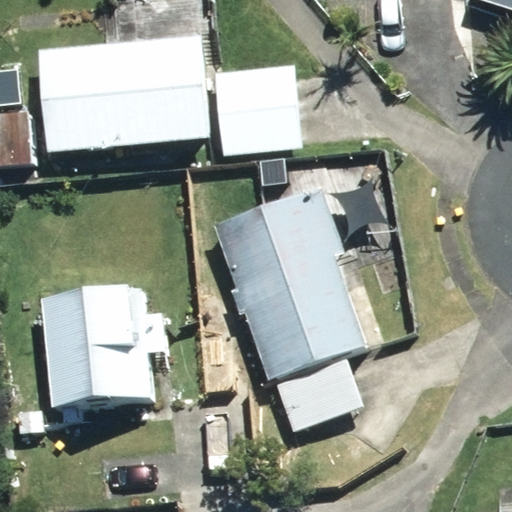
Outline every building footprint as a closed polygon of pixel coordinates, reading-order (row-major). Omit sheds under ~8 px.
[(43,58),(52,162),(218,147),(209,44),(43,58)] [(221,81),(228,162),(308,155),(301,75),(221,81)] [(0,123),(0,174),(35,172),(32,120),(0,123)] [(221,239),(273,389),(370,356),(339,266),(350,264),(327,201),(221,239)] [(47,309),(56,417),(156,410),(152,364),(170,363),(166,321),(149,322),(147,300),(47,309)] [(20,419),(22,441),(47,439),(45,417),(20,419)]
